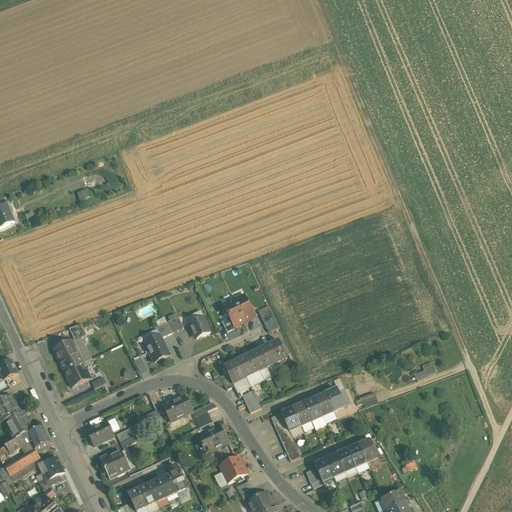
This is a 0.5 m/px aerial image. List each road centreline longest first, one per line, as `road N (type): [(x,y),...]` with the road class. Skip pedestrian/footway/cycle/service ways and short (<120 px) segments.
road 1 (track): [(499,438),(315,0)]
road 2 (residential): [(316,511),(273,475),(229,407),(196,384),(154,384),(59,428)]
road 3 (tertiary): [(59,428),(0,309)]
